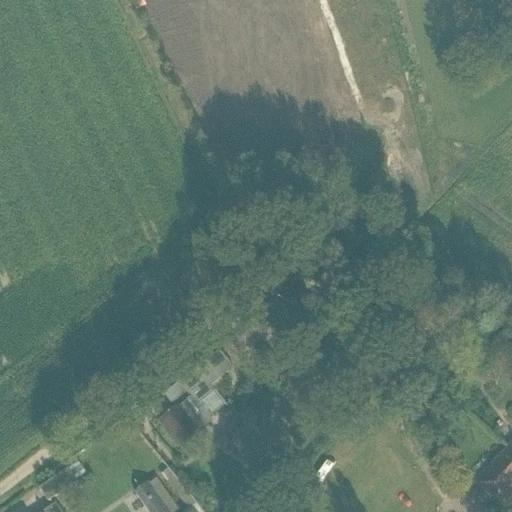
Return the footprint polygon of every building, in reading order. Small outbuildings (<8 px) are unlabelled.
[(414,293),(402,310),(427,328),(439,311),(414,293)] [(178,410),(160,424),(181,449),(191,441),(211,426),(215,422),(214,421),(212,423),(210,420),(226,406),(215,393),(213,395),(209,390),(219,382),(220,381),(206,363),(205,364),(194,373),(179,385),(190,400),(197,408),(201,412),(196,416),(186,403),(178,410)] [(342,415),(361,429),(376,408),(356,393),(342,415)] [(240,419),(239,420),(247,431),(257,423),(249,412),(240,419)] [(511,511),(511,455),(507,451),(475,485),(503,511),(511,511)] [(39,491),(48,504),(77,484),(67,471),(39,491)] [(145,511),(167,511),(148,485),(133,496),(145,511)]
